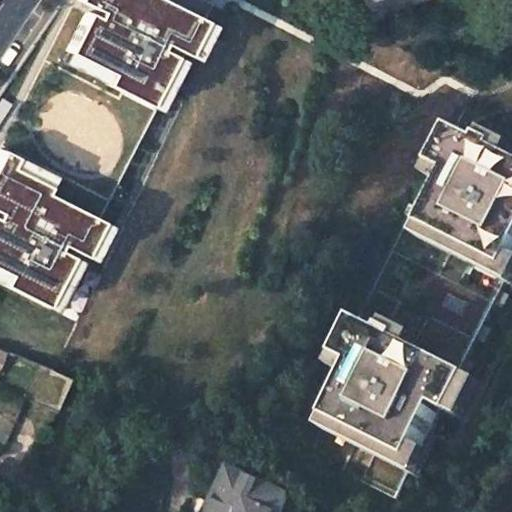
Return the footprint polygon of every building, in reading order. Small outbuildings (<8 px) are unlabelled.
[(181,54),(201,14),(173,0),(78,0),(82,2),(78,9),(94,17),(89,28),(80,24),(65,53),(107,74),(101,85),(143,105),(168,55),(157,49),(159,44),(181,54)] [(94,17),(78,9),(72,6),(66,17),(80,24),(89,28),(94,17)] [(107,74),(65,53),(59,64),(101,85),(107,74)] [(178,60),(168,55),(143,105),(153,110),(178,60)] [(326,424),(414,469),(426,445),(433,449),(442,432),(434,428),(448,402),(465,368),(474,373),(480,360),(471,355),(482,335),(490,339),(497,326),(489,321),(499,302),(508,306),(511,298),(511,290),(506,287),(511,275),(511,131),(505,145),(488,136),(486,141),(456,126),(437,163),(461,176),(459,180),(452,176),(427,224),(456,239),(407,335),(391,326),(388,331),(359,316),(336,362),(358,374),(356,378),(351,375),(326,424)] [(86,246),(98,221),(42,194),(46,187),(7,168),(12,159),(0,152),(0,259),(11,265),(6,276),(48,297),(74,247),(61,241),(64,236),(86,246)] [(50,178),(12,159),(7,168),(46,187),(50,178)] [(74,247),(48,297),(58,302),(83,251),(74,247)] [(11,265),(0,259),(0,273),(6,276),(11,265)] [(10,352),(0,375),(0,452),(1,453),(23,400),(52,414),(67,377),(38,364),(10,352)] [(225,462),(201,511),(281,511),(291,492),(225,462)]
